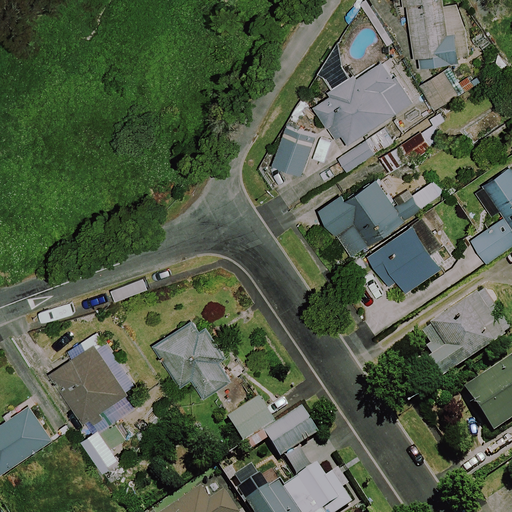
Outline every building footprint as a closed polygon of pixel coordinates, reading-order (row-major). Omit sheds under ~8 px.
[(450,34),(443,0),(409,0),(423,67),(462,59),(457,33),(450,34)] [(395,118),(419,103),(389,56),(317,101),(338,136),(345,132),(353,145),(395,118)] [(437,109),(477,86),(470,75),(459,81),(452,69),(423,86),(437,109)] [(395,118),(407,137),(431,122),(419,103),(395,118)] [(353,145),(340,153),(351,172),(407,137),(395,118),(353,145)] [(315,145),(287,135),(277,164),(305,174),(315,145)] [(406,163),(400,149),(384,156),(390,170),(406,163)] [(511,169),(479,191),(500,223),(475,239),(489,261),(511,245),(511,169)] [(400,203),(382,176),(351,196),(348,191),(323,207),(354,254),(446,194),(436,179),(400,203)] [(434,212),(418,222),(370,252),(398,297),(446,267),(441,259),(449,254),(441,241),(449,236),(434,212)] [(511,331),(484,291),(422,333),(430,345),(425,349),(444,377),(511,331)] [(191,319),(156,343),(183,384),(193,377),(206,397),(234,378),(221,359),(230,353),(209,324),(199,331),(191,319)] [(99,346),(97,343),(55,372),(91,423),(141,388),(107,340),(99,346)] [(511,421),(511,359),(466,392),(495,433),(511,421)] [(58,435),(35,402),(30,394),(4,411),(10,419),(0,426),(0,470),(2,473),(58,435)] [(278,424),(262,398),(229,418),(248,449),(268,437),(280,457),(319,434),(303,409),(278,424)] [(121,459),(101,428),(84,439),(105,470),(121,459)] [(94,466),(79,437),(62,446),(68,458),(61,462),(70,479),(94,466)] [(325,477),(317,465),(284,486),(281,482),(249,502),(254,511),(340,511),(353,504),(333,473),(325,477)] [(240,511),(216,473),(184,494),(187,498),(166,511),(240,511)]
